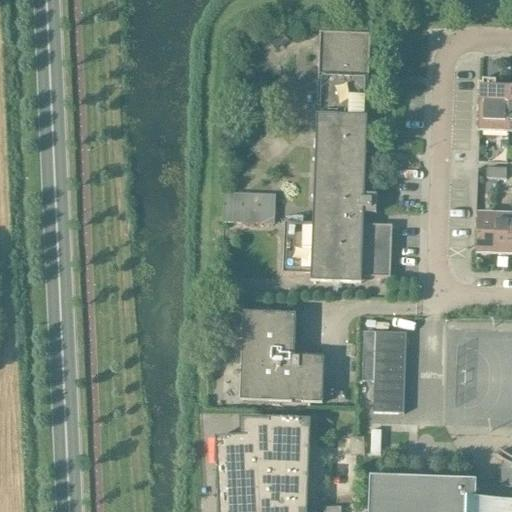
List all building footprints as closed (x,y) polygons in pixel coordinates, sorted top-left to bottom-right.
[(508,133),(510,91),(495,90),(495,81),(482,80),(480,132),(508,133)] [(496,180),(496,170),(487,170),(486,180),(496,180)] [(505,181),(506,171),(496,170),(496,180),(505,181)] [(493,256),(495,218),(478,217),(477,255),(493,256)] [(509,256),(510,218),(495,218),(493,256),(509,256)] [(296,317),(244,315),(240,403),(292,405),(292,403),(301,404),(301,405),(322,406),(323,375),(324,360),(294,359),(296,317)] [(363,334),(362,382),(374,382),(373,415),(403,416),(406,335),(375,334),(363,334)] [(307,511),(309,494),(311,422),(270,420),(270,422),(250,421),(251,438),(215,440),(218,511),(307,511)] [(350,457),(364,456),(363,439),(350,440),(350,457)] [(499,511),(511,511),(511,459),(509,458),(500,452),(496,458),(503,463),(494,478),(495,478),(496,477),(499,480),(500,485),(501,484),(499,511)] [(499,511),(501,484),(500,485),(476,484),(371,480),(369,511),(499,511)]
